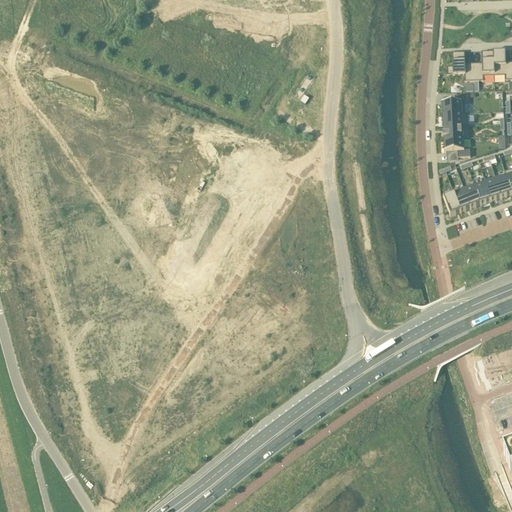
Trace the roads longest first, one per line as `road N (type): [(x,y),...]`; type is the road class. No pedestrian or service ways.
road 1 (primary): [(511,278),(375,348),(160,511)]
road 2 (primary): [(194,511),(380,371),(511,304)]
road 3 (residential): [(511,223),(434,249),(420,110),(429,0)]
road 4 (unknown): [(274,511),(359,439),(385,432),(414,452)]
road 5 (unclassified): [(45,440),(19,398),(0,328)]
